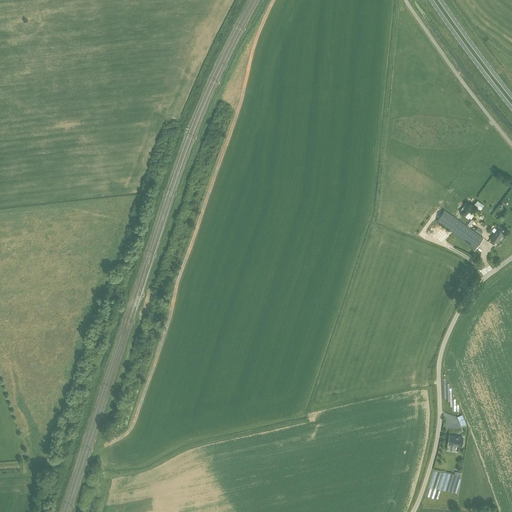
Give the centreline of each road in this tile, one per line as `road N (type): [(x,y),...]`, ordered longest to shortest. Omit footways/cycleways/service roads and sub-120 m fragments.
road 1 (unclassified): [(413,511),(438,437),(445,342),(478,283),(511,257)]
road 2 (track): [(511,144),(405,0)]
road 3 (primary): [(431,0),(511,108)]
road 4 (primary): [(511,97),(440,0)]
